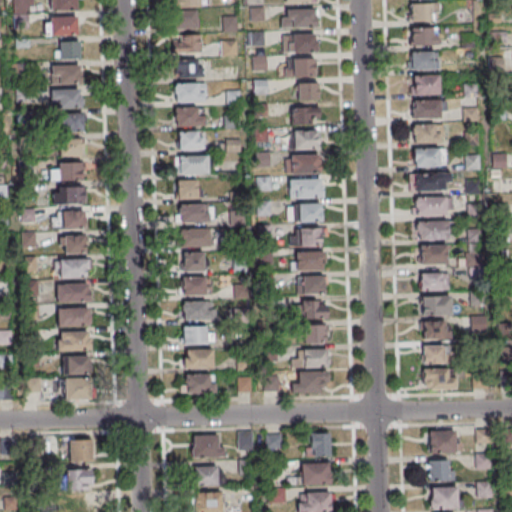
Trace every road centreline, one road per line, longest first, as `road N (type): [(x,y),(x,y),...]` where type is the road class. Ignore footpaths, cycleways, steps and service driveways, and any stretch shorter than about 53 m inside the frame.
road 1 (residential): [(377,511),(358,0)]
road 2 (residential): [(140,511),(122,0)]
road 3 (residential): [(511,408),(0,421)]
